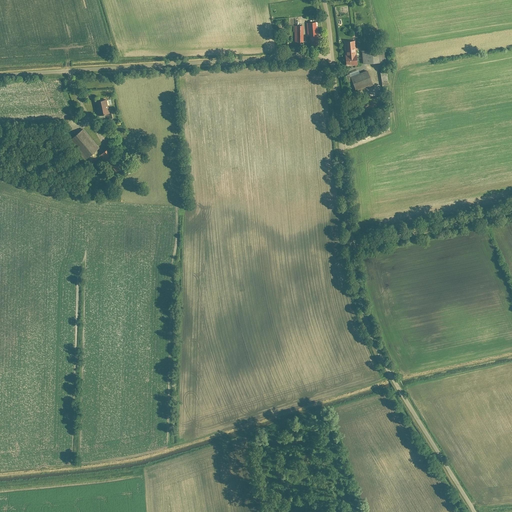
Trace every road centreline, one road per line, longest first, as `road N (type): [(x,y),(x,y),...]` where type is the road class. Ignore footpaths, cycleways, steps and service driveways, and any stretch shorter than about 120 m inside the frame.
road 1 (unclassified): [(0,76),(332,55)]
road 2 (unclassified): [(353,248),(367,337),(472,511)]
road 3 (unclassified): [(332,55),(353,248)]
road 4 (unclassified): [(511,211),(353,248)]
